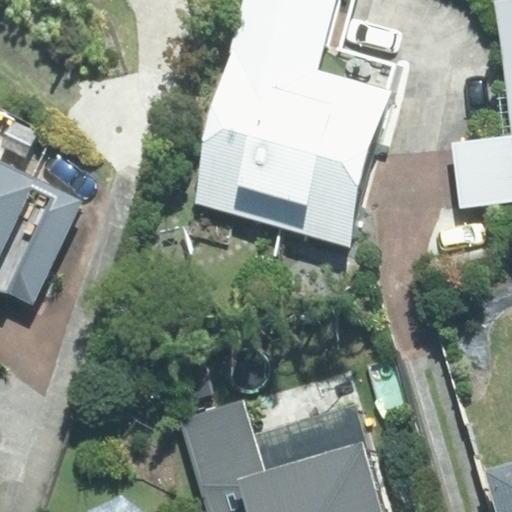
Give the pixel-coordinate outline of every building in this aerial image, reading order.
[(198,204),(357,250),(403,94),(327,72),(348,0),(253,0),(238,54),(242,55),(198,204)] [(511,0),(506,0),(500,1),(511,107),(511,137),(456,145),(464,209),(511,203),(511,0)] [(45,136),(20,122),(6,144),(31,158),(45,136)] [(0,287),(37,306),(88,202),(0,158),(0,287)] [(408,511),(382,437),(273,469),(254,402),(190,420),(215,511),(408,511)] [(511,511),(511,469),(496,474),(507,511),(511,511)] [(150,511),(124,495),(91,509),(90,511),(150,511)]
